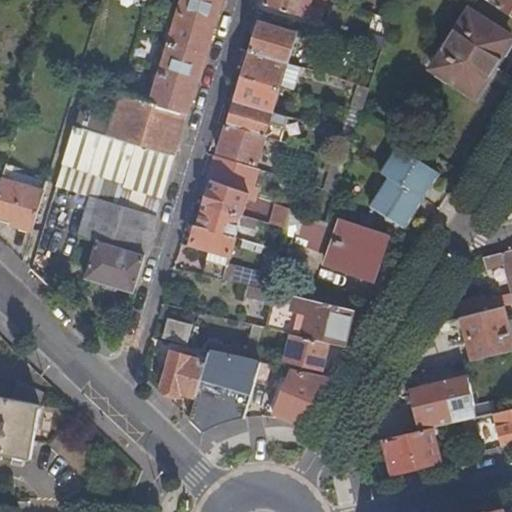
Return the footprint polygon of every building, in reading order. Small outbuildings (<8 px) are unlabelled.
[(216,26),(223,0),(183,0),(179,15),(216,26)] [(306,0),(267,0),(265,7),(297,16),(301,5),(305,6),(306,0)] [(511,0),(489,0),(511,14),(511,0)] [(511,41),(511,37),(472,11),(434,68),(476,96),(511,41)] [(263,12),(251,53),(289,64),(301,23),(263,12)] [(207,55),(216,26),(179,15),(171,44),(207,55)] [(198,85),(207,55),(171,44),(162,73),(198,85)] [(251,53),(244,77),(281,89),(289,64),(251,53)] [(289,64),(281,89),(295,93),(303,69),(289,64)] [(188,115),(198,85),(162,73),(153,104),(188,115)] [(244,77),(236,101),(274,112),(281,89),(244,77)] [(359,86),(352,110),(362,113),(363,108),(370,89),(359,86)] [(158,216),(188,115),(153,104),(121,94),(113,119),(80,109),(64,163),(104,177),(97,198),(158,216)] [(236,101),(229,125),(265,136),(282,142),(290,117),(274,112),(236,101)] [(352,110),(344,133),(354,137),(362,113),(352,110)] [(265,136),(229,125),(220,155),(256,166),(265,136)] [(390,178),(423,198),(439,173),(399,147),(383,173),(390,178)] [(219,157),(211,182),(249,195),(257,169),(219,157)] [(335,158),(325,190),(336,193),(346,162),(335,158)] [(403,228),(423,198),(390,178),(371,206),(403,228)] [(16,225),(32,230),(44,192),(2,180),(0,186),(0,215),(17,221),(16,225)] [(211,182),(205,204),(242,216),(249,195),(211,182)] [(147,255),(158,216),(97,198),(92,197),(81,236),(100,242),(147,255)] [(205,204),(198,227),(235,238),(242,216),(205,204)] [(271,225),(285,229),(290,210),(276,205),(271,225)] [(385,235),(341,220),(327,264),(370,278),(385,235)] [(235,238),(198,227),(192,244),(210,250),(207,259),(227,266),(235,238)] [(136,294),(147,255),(100,242),(89,281),(136,294)] [(243,268),(239,283),(251,286),(267,290),(274,266),(278,251),(268,248),(262,273),(243,268)] [(511,251),(485,259),(488,271),(507,266),(511,284),(511,296),(503,298),(505,307),(511,305),(511,251)] [(329,342),(346,347),(354,309),(267,290),(251,286),(249,297),(272,302),(267,328),(292,334),(329,342)] [(461,304),(462,318),(489,312),(486,302),(485,298),(461,304)] [(486,302),(489,312),(505,307),(503,298),(486,302)] [(469,345),(474,361),(511,351),(511,321),(509,322),(505,307),(489,312),(462,318),(469,345)] [(184,344),(190,325),(169,319),(164,337),(184,344)] [(245,358),(254,361),(262,327),(252,325),(245,358)] [(323,369),(329,342),(292,334),(286,361),(323,369)] [(441,352),(446,368),(474,361),(469,345),(441,352)] [(182,392),(196,397),(207,362),(173,352),(162,389),(181,395),(182,392)] [(227,421),(244,418),(258,361),(254,361),(245,358),(210,352),(207,362),(196,397),(189,419),(204,432),(213,426),(227,421)] [(274,413),(302,423),(303,422),(332,377),(292,369),(274,413)] [(413,392),(421,431),(432,429),(463,422),(475,419),(477,419),(467,379),(413,392)] [(12,400),(41,406),(46,395),(20,383),(12,400)] [(0,454),(33,461),(44,406),(41,406),(12,400),(0,397),(0,454)] [(511,410),(496,414),(504,447),(511,444),(511,410)] [(463,422),(471,455),(483,452),(475,419),(463,422)] [(408,434),(418,469),(441,463),(432,429),(421,431),(408,434)] [(390,457),(394,475),(418,469),(408,434),(386,439),(390,457)] [(379,459),(383,478),(394,475),(390,457),(379,459)] [(510,511),(506,496),(442,511),(510,511)]
